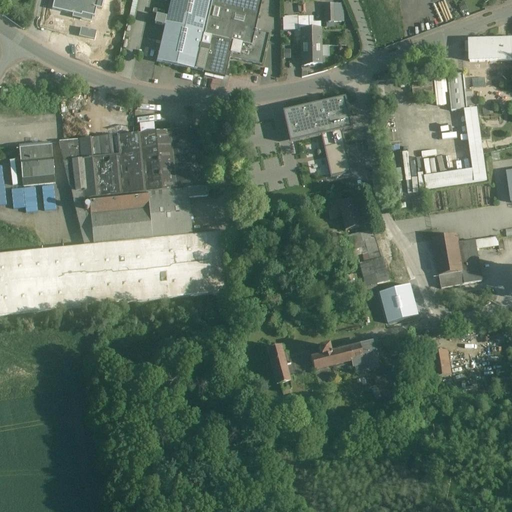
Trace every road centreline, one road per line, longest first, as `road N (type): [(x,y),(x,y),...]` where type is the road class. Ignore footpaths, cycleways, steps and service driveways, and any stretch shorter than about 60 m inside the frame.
road 1 (residential): [(218,99),(331,78),(511,11)]
road 2 (residential): [(259,331),(218,99)]
road 3 (residential): [(22,40),(122,87),(218,99)]
